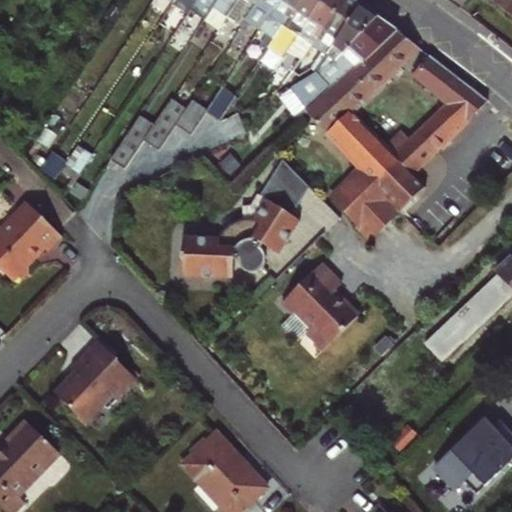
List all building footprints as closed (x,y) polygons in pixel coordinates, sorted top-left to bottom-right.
[(177,0),(193,10),(199,0),(177,0)] [(199,0),(193,10),(191,12),(205,22),(207,20),(215,8),(219,0),(199,0)] [(222,29),(229,18),(241,0),(219,0),(215,8),(207,20),(222,29)] [(241,0),(229,18),(243,27),(260,0),(241,0)] [(253,25),(262,31),(283,0),(260,0),(243,27),(231,46),(237,49),(253,25)] [(283,0),(262,31),(268,35),(261,47),(268,52),(303,0),(283,0)] [(284,59),(289,52),(323,0),(303,0),(268,52),(266,55),(271,59),(275,53),(284,59)] [(323,0),(289,52),(299,58),(309,43),(313,46),(343,0),(323,0)] [(352,0),(343,0),(313,46),(295,73),(300,77),(315,66),(323,53),(327,55),(361,6),(352,0)] [(450,0),(462,9),(468,0),(450,0)] [(511,0),(491,0),(511,17),(511,0)] [(292,91),(295,89),(308,81),(332,65),(378,18),(361,6),(327,55),(323,53),(315,66),(300,77),(295,73),(286,86),(292,91)] [(292,91),(311,111),(396,30),(378,18),(332,65),(308,81),(295,89),(292,91)] [(309,113),(360,165),(384,142),(356,113),(419,48),(396,30),(311,111),(309,113)] [(177,33),(167,48),(177,55),(187,40),(177,33)] [(413,175),(489,102),(431,57),(416,76),(449,103),(411,140),(403,131),(387,146),(384,142),(360,165),(363,169),(403,211),(426,189),(413,175)] [(223,90),(209,111),(207,114),(221,123),(237,99),(223,90)] [(178,126),(193,136),(207,114),(209,111),(194,101),(178,126)] [(146,143),(161,152),(178,126),(164,116),(155,129),(146,143)] [(140,119),(112,161),(127,171),(146,143),(155,129),(140,119)] [(48,131),(41,141),(49,146),(55,136),(48,131)] [(39,145),(32,156),(41,162),(48,151),(39,145)] [(313,190),(286,162),(263,197),(269,202),(256,221),(238,225),(217,237),(186,236),(181,258),(185,258),(184,275),(233,277),(234,259),(239,259),(246,271),(255,274),(266,265),(263,250),(266,246),(280,256),(302,224),(294,219),(313,190)] [(357,223),(355,226),(371,242),(403,211),(363,169),(333,198),(357,223)] [(331,200),(355,226),(357,223),(333,198),(331,200)] [(27,202),(0,230),(0,268),(15,283),(20,277),(28,276),(27,264),(44,247),(48,251),(62,237),(27,202)] [(493,305),(508,323),(511,318),(511,257),(511,256),(496,271),(511,290),(493,305)] [(324,268),(282,306),(295,319),(297,317),(312,333),(306,339),(323,356),(359,322),(336,296),(343,289),(324,268)] [(306,339),(312,333),(297,317),(295,319),(280,334),(296,349),(306,339)] [(72,380),(56,393),(86,423),(104,405),(109,410),(139,380),(119,360),(98,340),(71,368),(72,380)] [(483,415),(476,422),(484,430),(491,424),(483,415)] [(476,422),(433,464),(455,487),(463,479),(475,492),(511,456),(511,431),(498,417),(484,430),(476,422)] [(28,422),(0,451),(0,506),(6,511),(17,511),(27,503),(20,497),(60,454),(28,422)] [(202,479),(198,482),(224,511),(241,511),(268,488),(256,474),(252,478),(236,461),(241,457),(218,432),(186,461),(202,479)] [(182,464),(198,482),(202,479),(186,461),(182,464)]
